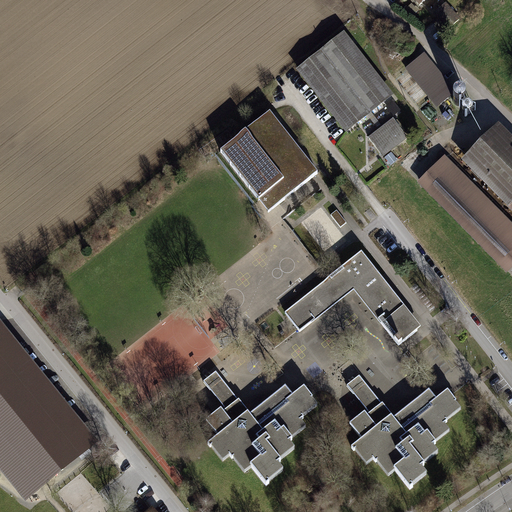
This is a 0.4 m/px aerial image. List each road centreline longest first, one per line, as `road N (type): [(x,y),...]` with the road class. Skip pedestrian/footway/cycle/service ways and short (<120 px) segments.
road 1 (unclassified): [(0,296),(177,511)]
road 2 (residential): [(511,376),(381,211)]
